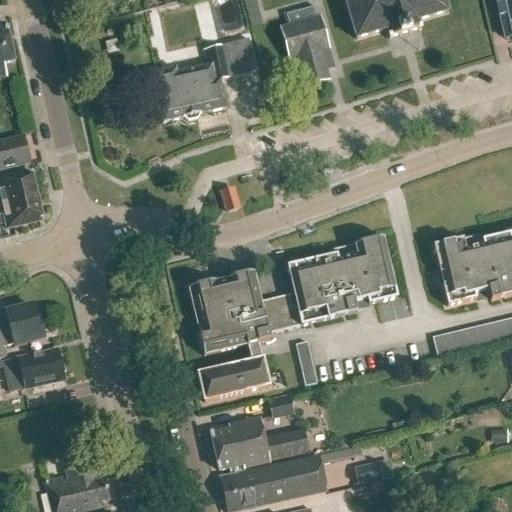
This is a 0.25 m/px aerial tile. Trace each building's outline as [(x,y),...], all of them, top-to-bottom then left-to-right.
[(417,24),(447,15),(442,0),(343,0),(356,41),(386,33),(389,42),(405,37),(420,33),(417,24)] [(511,0),(497,0),(507,42),(508,42),(511,44),(511,0)] [(284,16),(287,26),(288,28),(281,30),(289,61),(292,73),(300,71),(305,89),(329,82),(325,72),(332,70),(327,51),(328,51),(319,20),(317,20),(314,8),(284,16)] [(14,63),(6,26),(0,26),(0,79),(6,78),(4,65),(14,63)] [(222,60),(220,49),(207,52),(208,58),(206,59),(208,68),(177,75),(175,71),(149,77),(160,125),(182,120),(182,121),(184,121),(187,124),(197,122),(197,121),(197,118),(200,117),(226,111),(219,83),(231,80),(227,59),(222,60)] [(0,173),(29,166),(23,139),(0,144),(0,173)] [(0,207),(36,198),(30,175),(12,179),(9,179),(0,181),(0,207)] [(228,215),(238,212),(232,191),(221,194),(228,215)] [(0,207),(0,217),(4,216),(7,231),(15,229),(15,230),(20,229),(23,227),(41,222),(36,198),(0,207)] [(432,249),(447,309),(475,302),(474,296),(487,293),(490,304),(511,299),(511,230),(507,231),(508,236),(483,242),(481,237),(432,249)] [(334,258),(287,269),(286,269),(293,297),(259,304),(253,277),(254,276),(254,275),(187,290),(187,292),(189,292),(198,330),(197,330),(203,359),(205,358),(205,357),(246,347),(250,363),(197,375),(204,405),(269,389),(262,360),(261,360),(257,346),(270,343),(267,330),(273,328),(274,335),(315,326),(356,316),(353,305),(366,302),(368,308),(397,301),(383,242),(384,242),(383,240),(352,247),(333,252),(334,258)] [(32,309),(6,315),(6,316),(0,316),(0,361),(5,360),(3,349),(13,347),(14,350),(27,346),(26,344),(43,340),(38,323),(36,324),(32,309)] [(511,320),(432,340),(437,360),(511,341),(511,320)] [(295,347),(304,389),(316,386),(307,345),(295,347)] [(64,382),(58,352),(2,365),(9,395),(64,382)] [(287,397),(268,402),(272,422),(287,419),(294,417),(289,397),(287,397)] [(511,404),(503,407),(506,416),(511,414),(511,404)] [(303,432),(287,436),(264,441),(260,421),(228,428),(229,432),(223,433),(222,429),(211,432),(212,436),(210,436),(218,473),(234,470),(235,475),(245,473),(244,471),(270,466),(269,464),(308,455),(303,432)] [(507,445),(507,432),(491,433),(491,446),(507,445)] [(358,449),(345,452),(347,462),(360,458),(358,449)] [(325,494),(324,487),(317,459),(220,481),(226,511),(241,511),(288,502),(313,497),(325,494)] [(367,468),(353,471),(355,481),(357,489),(370,486),(379,484),(382,483),(378,465),(367,468)] [(44,484),(49,506),(50,511),(98,511),(107,510),(108,510),(107,504),(109,503),(106,492),(78,499),(71,472),(65,473),(66,479),(44,484)] [(358,496),(359,500),(384,495),(382,483),(379,484),(370,486),(372,494),(358,496)] [(511,511),(511,488),(494,495),(500,511),(511,511)]
